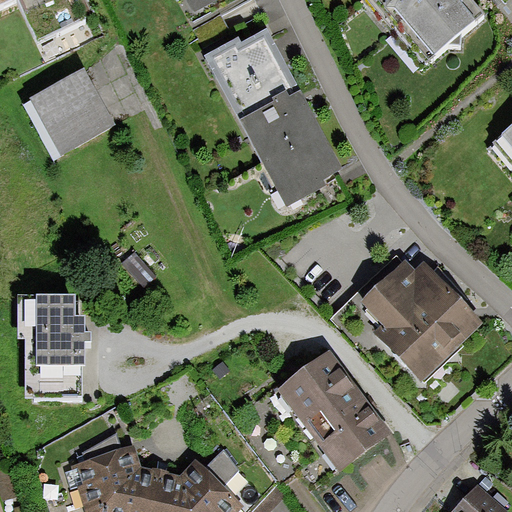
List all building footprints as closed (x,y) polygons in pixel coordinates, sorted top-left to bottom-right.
[(0,0),(0,13),(17,6),(36,46),(86,22),(75,0),(0,0)] [(185,0),(194,15),(222,0),(185,0)] [(472,0),(363,0),(423,69),(448,48),(464,48),(464,34),(486,16),(472,0)] [(235,41),(204,58),(285,205),(323,185),(320,180),(340,169),(266,33),(239,48),(235,41)] [(116,126),(84,69),(31,98),(33,101),(25,105),(55,159),(116,126)] [(511,129),(489,152),(511,179),(511,129)] [(483,324),(423,265),(414,274),(403,263),(361,305),(382,326),(374,335),(424,384),(483,324)] [(75,296),(17,295),(17,341),(25,341),(25,399),(84,399),(84,369),(87,369),(87,345),(92,345),(93,330),(87,330),(87,315),(82,315),(82,302),(75,302),(75,296)] [(392,433),(331,351),(278,391),(340,472),(392,433)] [(71,470),(66,473),(70,488),(80,486),(87,511),(238,511),(244,506),(225,487),(241,470),(224,450),(206,468),(195,458),(181,475),(143,466),(137,445),(122,450),(116,433),(75,457),(77,465),(71,466),(71,470)] [(510,511),(479,484),(453,511),(510,511)]
